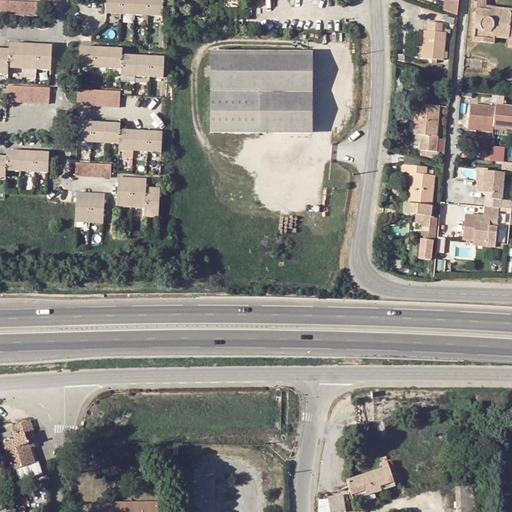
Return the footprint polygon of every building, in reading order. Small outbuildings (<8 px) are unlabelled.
[(40,1),(0,0),(0,13),(38,16),(40,1)] [(105,0),(105,14),(160,16),(161,0),(105,0)] [(511,10),(511,9),(492,8),(491,12),(491,17),(485,17),(485,12),(486,7),(486,0),(476,0),(473,38),(484,39),(484,43),(493,43),(494,36),(507,38),(511,38),(511,11),(511,12),(511,10)] [(448,1),(444,10),(458,15),(459,3),(448,1)] [(429,22),(428,31),(426,31),(423,59),(445,61),(448,33),(451,33),(451,29),(444,28),(445,24),(429,22)] [(0,72),(7,73),(7,69),(50,71),(51,44),(7,42),(7,48),(0,47),(0,72)] [(120,77),(162,79),(163,57),(121,55),(122,48),(80,46),(79,66),(121,69),(120,77)] [(315,133),(314,51),(211,52),(211,133),(315,133)] [(4,101),(46,103),(47,87),(5,86),(4,101)] [(77,104),(118,106),(119,91),(78,89),(77,104)] [(441,106),(418,104),(415,134),(423,135),(422,149),(439,151),(440,137),(439,137),(441,106)] [(468,125),(493,127),(493,126),(495,106),(470,104),(468,125)] [(511,105),(495,104),(495,106),(493,126),(511,127),(511,105)] [(161,131),(120,129),(121,125),(77,122),(75,143),(119,145),(119,150),(160,152),(161,131)] [(490,159),(504,161),(506,146),(492,145),(490,159)] [(9,155),(0,155),(0,173),(9,174),(9,169),(50,170),(52,151),(10,149),(9,155)] [(107,177),(107,164),(72,163),(71,176),(107,177)] [(408,184),(412,185),(410,203),(433,205),(437,176),(428,175),(428,168),(404,165),(403,172),(409,174),(408,184)] [(500,209),(503,209),(507,174),(488,172),(485,194),(488,194),(487,208),(500,209)] [(149,179),(118,178),(117,208),(147,208),(147,217),(159,217),(159,188),(149,188),(149,179)] [(70,222),(98,223),(100,194),(72,192),(70,222)] [(433,215),(434,205),(433,205),(410,203),(406,203),(405,213),(433,215)] [(491,222),(499,223),(500,209),(487,208),(486,208),(484,218),(467,215),(464,241),(475,242),(489,243),(490,229),(491,222)] [(419,222),(425,223),(425,230),(432,231),(433,216),(419,215),(419,222)] [(419,258),(433,259),(434,239),(421,238),(419,258)] [(2,438),(13,469),(36,460),(30,442),(34,441),(29,429),(33,427),(30,417),(11,424),(14,435),(2,438)] [(381,462),(378,468),(390,467),(387,459),(381,462)] [(390,467),(378,468),(346,479),(351,493),(394,483),(390,467)] [(394,483),(351,493),(356,498),(397,487),(394,483)] [(472,511),(472,487),(456,488),(456,511),(472,511)] [(28,508),(47,502),(43,488),(24,493),(28,508)] [(343,489),(330,491),(332,506),(345,504),(343,489)] [(171,511),(171,502),(103,502),(102,511),(171,511)]
